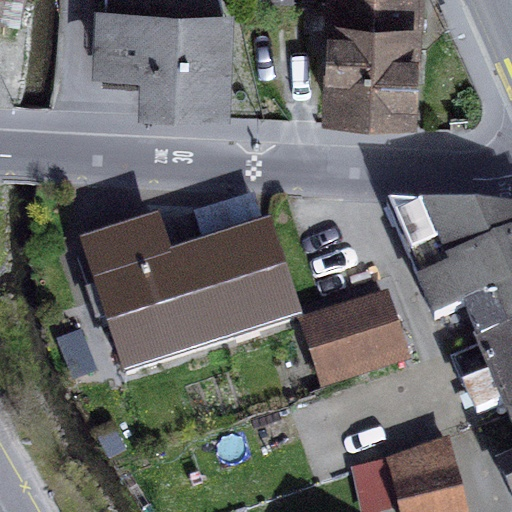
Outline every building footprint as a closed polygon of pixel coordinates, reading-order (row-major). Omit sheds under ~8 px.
[(226,19),(221,0),(105,0),(103,67),(150,69),(149,87),(148,106),(221,109),(226,19)] [(335,0),(331,114),(408,117),(413,0),(335,0)] [(102,85),(149,87),(150,69),(103,67),(102,85)] [(511,332),(511,216),(388,209),(436,321),(465,309),(482,345),(511,332)] [(110,320),(128,375),(295,321),(267,235),(167,268),(155,230),(88,251),(95,275),(85,279),(91,298),(102,295),(110,320)] [(100,323),(110,320),(102,295),(91,298),(100,323)] [(385,300),(304,327),(324,389),(405,362),(385,300)] [(511,412),(511,332),(482,345),(484,349),(454,361),(473,404),(478,416),(508,403),(511,412)] [(95,374),(79,336),(59,345),(76,382),(95,374)] [(401,507),(402,511),(464,511),(447,444),(390,463),(401,507)] [(390,463),(359,473),(366,511),(378,511),(401,507),(390,463)] [(511,493),(511,469),(503,473),(511,493)]
